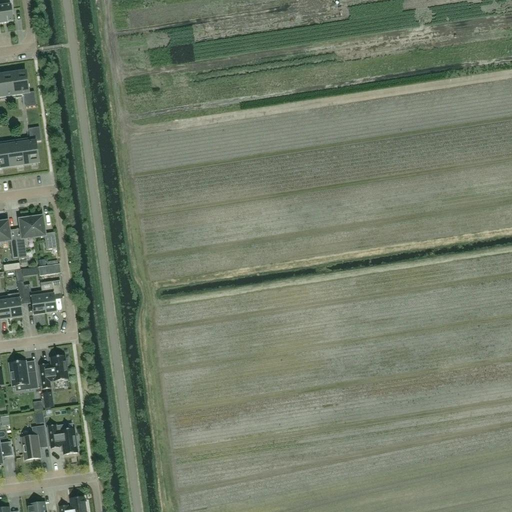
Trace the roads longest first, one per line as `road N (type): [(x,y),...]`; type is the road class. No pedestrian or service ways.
road 1 (residential): [(0,198),(36,192),(53,200),(72,321),(71,337),(0,347)]
road 2 (residential): [(0,491),(86,480),(98,511)]
